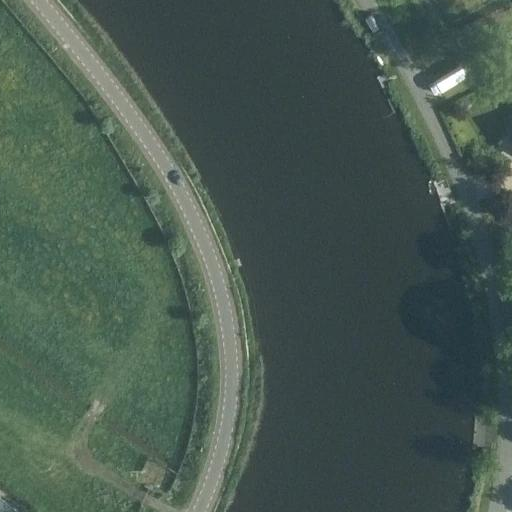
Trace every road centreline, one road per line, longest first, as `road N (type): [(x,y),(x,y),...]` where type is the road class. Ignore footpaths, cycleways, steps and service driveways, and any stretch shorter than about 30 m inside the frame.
road 1 (tertiary): [(202,511),(225,446),(230,399),(224,299),(168,170),(37,0)]
road 2 (unclassified): [(501,511),(511,478),(510,370),(490,270),(456,157),(388,31),(362,0)]
